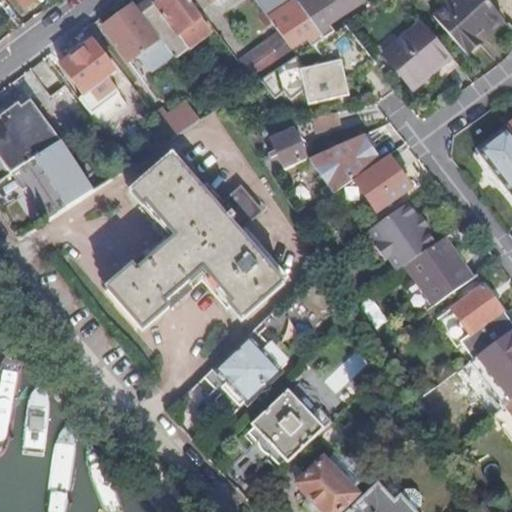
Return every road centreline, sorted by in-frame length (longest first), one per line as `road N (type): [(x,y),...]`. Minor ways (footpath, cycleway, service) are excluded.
road 1 (residential): [(0,248),(225,511)]
road 2 (residential): [(511,83),(442,134),(433,163),(511,265)]
